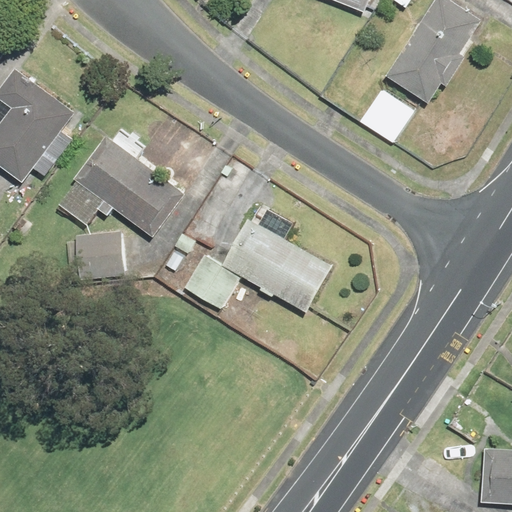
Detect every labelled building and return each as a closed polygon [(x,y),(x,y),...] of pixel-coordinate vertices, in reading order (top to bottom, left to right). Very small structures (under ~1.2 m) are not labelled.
[(368,0),(326,0),(362,15),(368,0)] [(451,0),(428,0),(380,78),(429,108),(484,20),(451,0)] [(78,55),(67,67),(95,93),(106,81),(78,55)] [(0,120),(0,172),(20,186),(74,110),(12,65),(0,81),(0,101),(9,108),(0,120)] [(424,110),(389,90),(371,121),(405,142),(424,110)] [(102,131),(71,177),(161,236),(192,190),(102,131)] [(197,234),(170,280),(227,314),(247,280),(308,316),(339,263),(254,213),(231,253),(197,234)] [(132,257),(132,230),(114,230),(115,236),(88,236),(89,258),(132,257)] [(511,447),(477,447),(476,501),(511,501),(511,447)]
